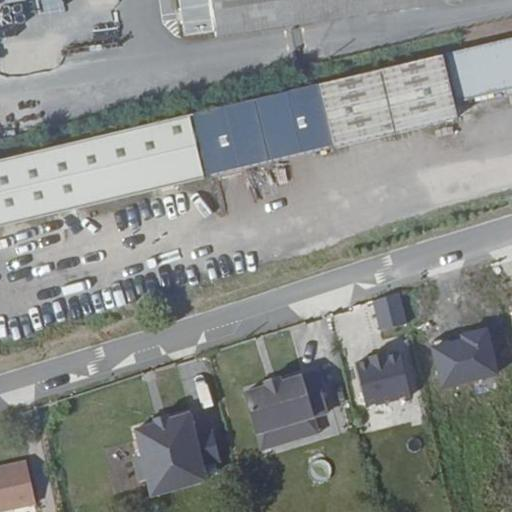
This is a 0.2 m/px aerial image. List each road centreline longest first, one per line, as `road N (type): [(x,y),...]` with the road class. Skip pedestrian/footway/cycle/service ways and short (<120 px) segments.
road 1 (residential): [(511,226),(0,386)]
road 2 (unknown): [(169,75),(0,84)]
